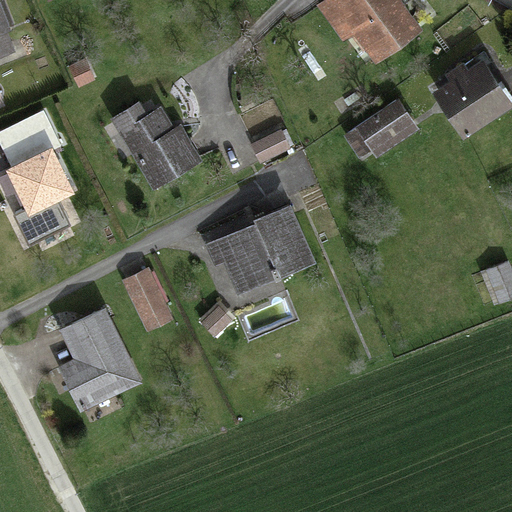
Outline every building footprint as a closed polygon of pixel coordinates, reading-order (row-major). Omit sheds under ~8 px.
[(332,0),(325,6),(346,33),(353,28),(377,58),(419,26),(399,0),(332,0)] [(80,55),(66,63),(77,84),(91,76),(80,55)] [(479,61),(434,91),(461,132),(506,103),(479,61)] [(395,97),(343,133),(355,150),(364,143),(369,150),(412,121),(395,97)] [(161,104),(121,127),(152,178),(192,155),(161,104)] [(42,112),(0,133),(0,140),(13,167),(6,171),(26,210),(14,216),(28,244),(68,224),(57,201),(73,193),(51,148),(58,145),(42,112)] [(280,127),(251,144),(259,159),(288,142),(280,127)] [(289,205),(254,219),(255,222),(278,277),(313,262),(289,205)] [(278,277),(255,222),(207,243),(216,264),(223,260),(237,293),(278,277)] [(511,279),(503,260),(482,269),(497,301),(511,293),(511,279)] [(148,265),(122,279),(146,326),(172,313),(148,265)] [(219,306),(201,322),(213,335),(231,319),(219,306)] [(134,381),(100,313),(62,332),(76,359),(60,367),(80,408),(134,381)]
